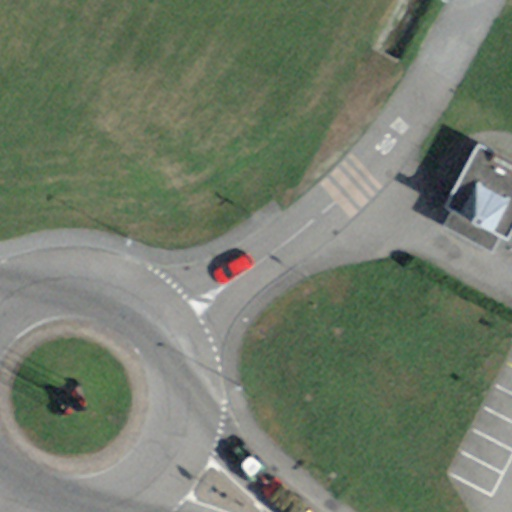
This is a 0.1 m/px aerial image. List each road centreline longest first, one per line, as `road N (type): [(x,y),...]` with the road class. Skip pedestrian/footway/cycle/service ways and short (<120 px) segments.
road 1 (residential): [(170,335),(348,191),(410,116),(476,0)]
road 2 (primary): [(170,335),(144,305),(110,286),(72,279),(33,286),(0,304)]
road 3 (primary): [(24,500),(62,510),(101,506),(136,490),(164,463)]
road 4 (primary): [(164,463),(187,400),(170,335)]
